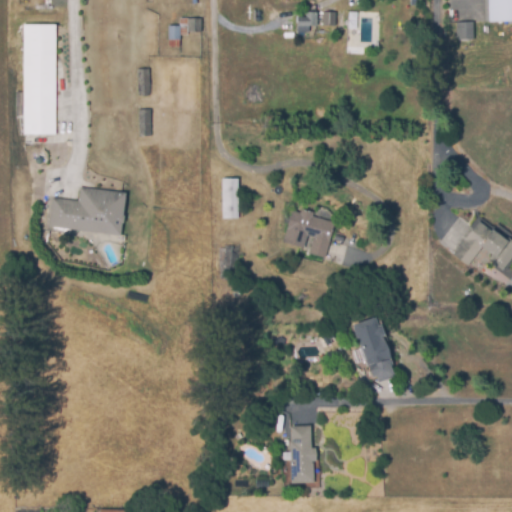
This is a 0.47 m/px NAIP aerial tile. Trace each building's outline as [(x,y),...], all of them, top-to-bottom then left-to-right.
[(511,0),(511,22),(490,22),(489,0),(511,0)] [(336,13),(336,28),(309,27),(309,38),(296,37),(297,17),(305,17),(305,13),(336,13)] [(168,27),(179,27),(179,19),(201,19),(201,33),(187,33),(187,36),(180,36),(180,41),(168,41),(168,27)] [(473,23),(473,41),(456,41),(456,24),(473,23)] [(23,26),(55,26),(54,136),(23,136),(23,26)] [(149,70),(150,96),(137,97),(137,70),(149,70)] [(151,111),(151,138),(139,138),(139,111),(151,111)] [(221,178),(236,178),(236,218),(221,218),(221,178)] [(126,195),(121,237),(48,228),(51,199),(77,202),(79,189),(126,195)] [(334,225),(325,261),(306,256),(311,238),(307,237),(302,255),(282,249),(293,213),(300,215),(301,211),(313,214),(312,218),(334,225)] [(511,242),(511,259),(502,273),(492,265),(496,260),(482,249),(468,267),(453,256),(479,223),(492,234),(493,232),(508,244),(510,241),(511,242)] [(351,329),(379,319),(387,340),(383,341),(393,365),(390,366),(395,378),(375,386),(351,329)] [(311,428),(311,450),(316,450),(316,464),(313,464),(313,484),(291,485),(290,429),(311,428)]
